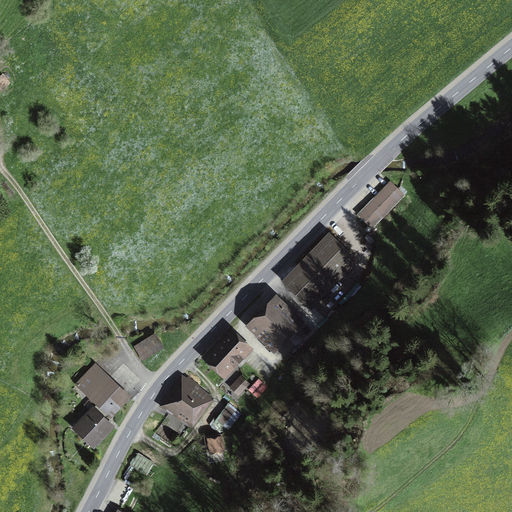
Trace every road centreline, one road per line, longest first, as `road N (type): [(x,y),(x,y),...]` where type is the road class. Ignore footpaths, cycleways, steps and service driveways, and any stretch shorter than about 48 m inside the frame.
road 1 (tertiary): [(87,511),(171,372),(385,155),(511,46)]
road 2 (track): [(184,358),(216,393),(212,412),(172,452),(129,432)]
